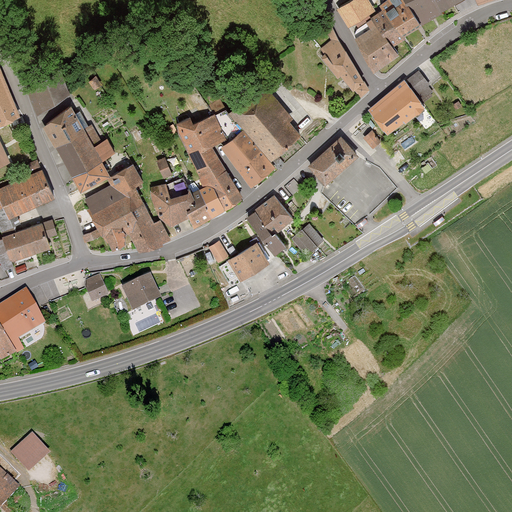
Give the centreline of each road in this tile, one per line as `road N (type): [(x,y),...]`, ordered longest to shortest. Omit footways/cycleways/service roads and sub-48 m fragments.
road 1 (primary): [(0,393),(87,373),(248,314),(511,149)]
road 2 (residential): [(380,88),(195,241),(87,262)]
road 3 (residential): [(0,41),(52,156),(87,262)]
road 4 (residential): [(511,4),(461,28),(380,88)]
